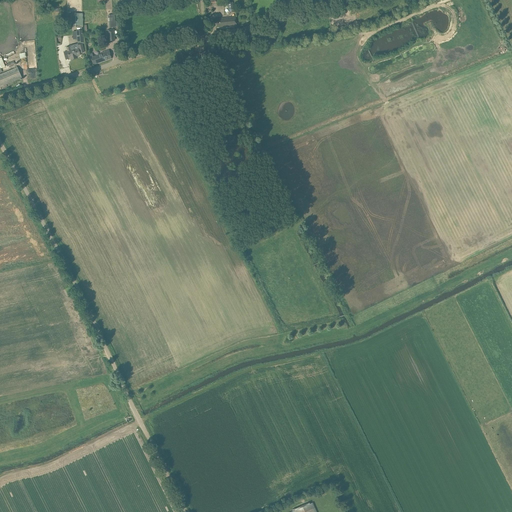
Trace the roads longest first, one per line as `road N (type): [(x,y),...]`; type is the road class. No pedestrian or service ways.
road 1 (unclassified): [(185,511),(0,141)]
road 2 (unclassified): [(0,98),(291,10),(353,0)]
